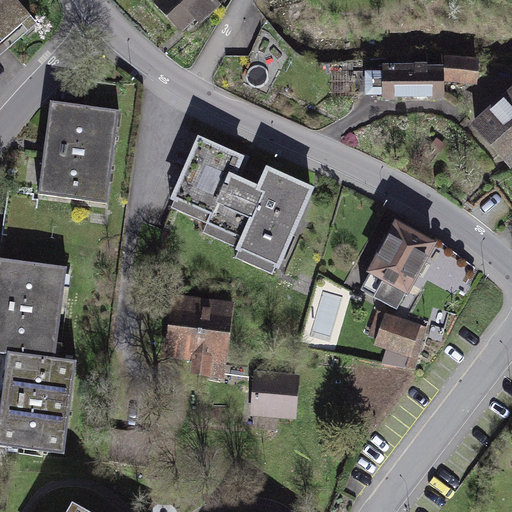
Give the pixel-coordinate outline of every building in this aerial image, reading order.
[(0,0),(0,58),(39,22),(18,0),(0,0)] [(204,0),(150,0),(148,2),(179,38),(213,9),(204,0)] [(477,60),(448,61),(448,87),(478,87),(477,60)] [(442,75),(384,76),(385,102),(442,102),(442,75)] [(114,110),(50,104),(43,193),(107,199),(114,110)] [(511,105),(484,130),(511,162),(511,105)] [(205,142),(170,213),(246,249),(242,256),(279,274),(317,195),(272,174),(264,191),(241,180),(249,163),(205,142)] [(430,246),(390,226),(358,290),(397,310),(430,246)] [(66,270),(1,260),(0,269),(0,350),(53,358),(66,270)] [(232,313),(178,305),(172,345),(226,353),(232,313)] [(426,337),(386,325),(377,355),(417,367),(426,337)] [(76,363),(12,354),(0,438),(0,442),(63,451),(76,363)] [(297,379),(258,376),(255,416),(294,419),(297,379)]
